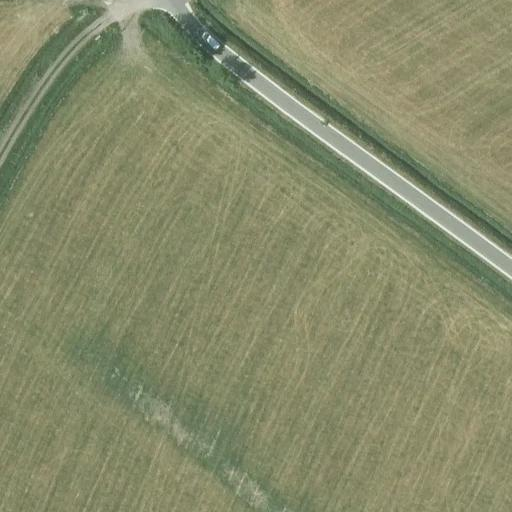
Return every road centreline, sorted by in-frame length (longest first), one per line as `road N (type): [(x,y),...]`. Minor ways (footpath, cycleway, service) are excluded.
road 1 (unclassified): [(511,273),(215,48),(168,0)]
road 2 (track): [(142,0),(64,54),(0,161)]
